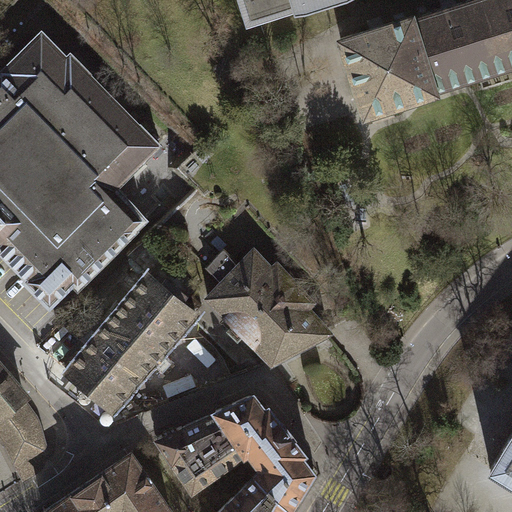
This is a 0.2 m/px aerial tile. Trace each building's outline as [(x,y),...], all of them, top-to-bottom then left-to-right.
[(243,0),(250,21),(317,0),(243,0)] [(511,0),(468,0),(414,17),(413,15),(341,38),(365,114),(437,92),(436,89),(511,65),(511,0)] [(142,213),(140,213),(117,190),(118,188),(116,186),(160,144),(141,125),(140,125),(89,73),(90,72),(71,53),(67,56),(42,31),(2,70),(2,72),(0,73),(0,246),(28,275),(26,278),(50,302),(73,279),(78,284),(136,228),(135,227),(146,216),(142,213)] [(273,360),(330,331),(307,306),(313,301),(278,263),(272,268),(254,249),(240,264),(224,248),(207,266),(222,282),(208,296),(209,297),(195,311),(197,313),(192,317),(192,318),(240,364),(265,353),(273,360)] [(148,273),(67,369),(113,406),(192,318),(192,317),(197,313),(195,311),(182,301),(187,295),(166,279),(162,285),(148,273)] [(0,435),(7,444),(24,479),(41,468),(44,460),(46,452),(47,451),(37,420),(31,410),(22,398),(25,395),(0,366),(0,435)] [(217,410),(217,411),(246,453),(249,451),(262,468),(256,474),(291,509),(314,472),(302,456),(305,453),(269,407),(266,410),(256,396),(248,396),(217,410)] [(182,425),(156,437),(172,461),(173,461),(193,489),(246,453),(217,411),(183,426),(182,425)] [(511,432),(490,469),(511,482),(511,432)] [(165,511),(171,509),(131,452),(44,511),(165,511)] [(289,511),(291,509),(256,474),(217,511),(289,511)]
